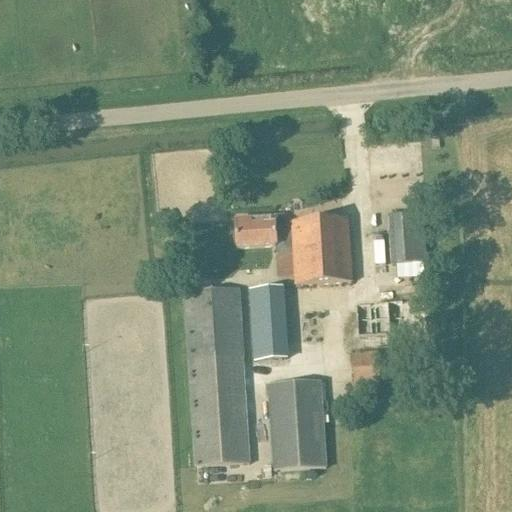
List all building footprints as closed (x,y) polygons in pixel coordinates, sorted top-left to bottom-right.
[(428,263),(425,216),(388,218),(391,266),(428,263)] [(348,220),(291,224),(275,225),(251,226),(251,221),(234,222),(236,250),(275,248),(276,256),(293,255),(295,288),(352,285),(348,220)] [(283,360),(279,290),(249,292),(253,362),(283,360)] [(250,466),(239,291),(183,294),(195,469),(250,466)] [(425,333),(424,301),(357,305),(359,350),(390,349),(390,335),(425,333)] [(382,387),(381,351),(353,352),(353,388),(382,387)] [(327,469),(322,383),(265,387),(266,398),(269,397),(274,472),(327,469)]
